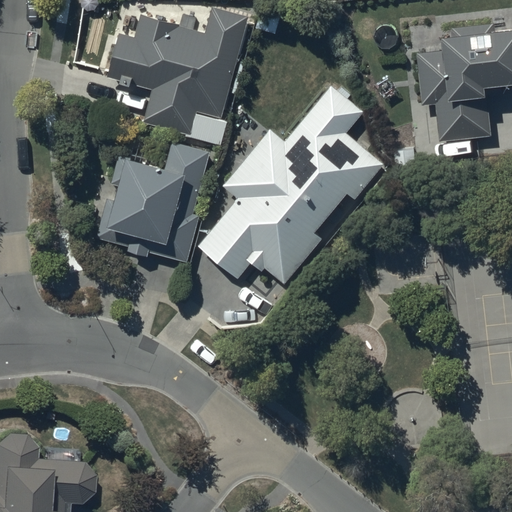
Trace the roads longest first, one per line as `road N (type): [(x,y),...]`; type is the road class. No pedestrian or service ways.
road 1 (residential): [(23,345),(0,142),(16,0)]
road 2 (residential): [(23,345),(152,363),(248,432)]
road 3 (residential): [(248,432),(343,511)]
